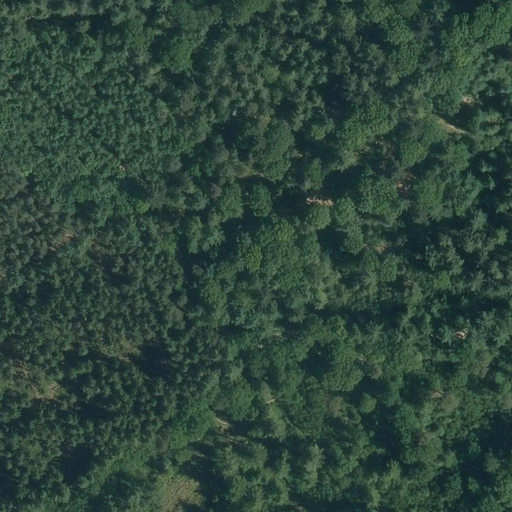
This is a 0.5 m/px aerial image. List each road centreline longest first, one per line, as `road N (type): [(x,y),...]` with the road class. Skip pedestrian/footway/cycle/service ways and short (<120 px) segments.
road 1 (track): [(438,125),(153,46),(0,31)]
road 2 (track): [(511,335),(258,342),(191,314)]
road 3 (track): [(185,279),(129,211),(0,97)]
road 4 (track): [(0,265),(77,217),(191,314)]
